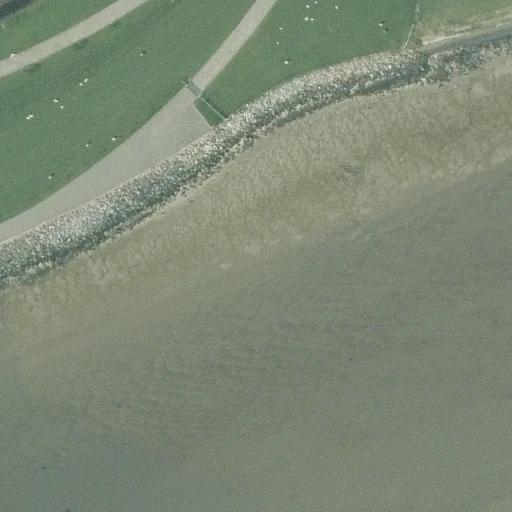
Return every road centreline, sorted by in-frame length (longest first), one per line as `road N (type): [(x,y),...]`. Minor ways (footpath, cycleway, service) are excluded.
road 1 (unclassified): [(0,242),(53,212),(156,125),(252,0)]
road 2 (unclassified): [(0,69),(123,0)]
